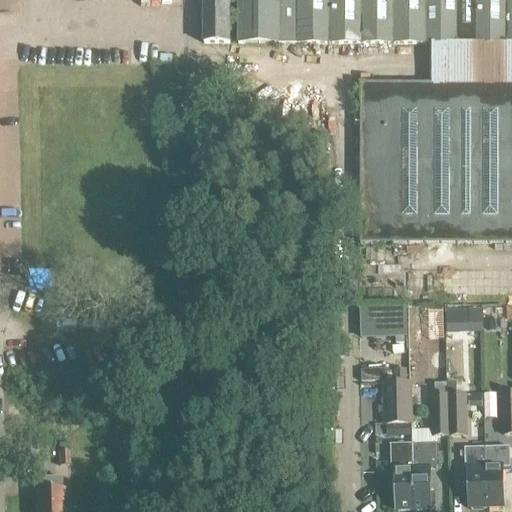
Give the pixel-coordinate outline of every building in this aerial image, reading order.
[(230,0),(204,0),(204,46),(230,45),(230,0)] [(433,47),(433,86),(360,86),(360,246),(511,245),(511,0),(238,0),(238,47),(433,47)] [(407,309),(389,310),(390,340),(408,340),(407,309)] [(482,312),(469,312),(469,335),(483,335),(482,312)] [(444,343),(444,314),(429,314),(429,343),(444,343)] [(178,338),(178,360),(201,360),(201,339),(178,338)] [(412,427),(412,385),(382,385),(382,428),(412,427)] [(511,438),(511,394),(502,395),(503,438),(511,438)] [(448,397),(449,440),(469,439),(468,396),(448,397)] [(449,440),(448,397),(431,397),(433,440),(449,440)] [(437,446),(411,447),(412,511),(429,511),(429,472),(437,471),(437,446)] [(412,511),(411,447),(390,448),(391,473),(395,472),(396,494),(393,496),(393,504),(396,506),(396,511),(412,511)] [(510,450),(485,451),(486,511),(503,511),(502,471),(510,471),(510,450)] [(486,511),(485,451),(465,451),(465,472),(469,472),(469,511),(486,511)] [(59,455),(59,468),(69,468),(68,454),(59,455)] [(35,493),(35,511),(60,511),(61,506),(63,506),(63,492),(60,492),(60,480),(36,481),(36,493),(35,493)]
